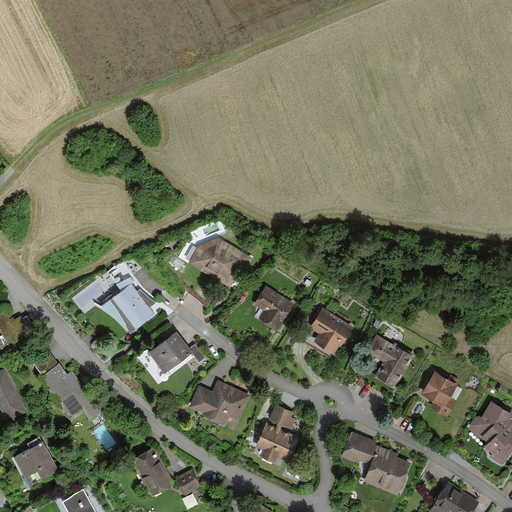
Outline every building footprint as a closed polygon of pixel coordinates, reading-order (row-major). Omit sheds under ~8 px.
[(240,274),(244,276),(254,258),(220,238),(199,246),(190,263),(232,289),(240,274)] [(123,325),(132,334),(156,315),(152,308),(157,302),(153,299),(142,290),(139,292),(134,285),(103,309),(114,317),(123,325)] [(261,320),(280,331),(295,303),(286,298),(267,288),(256,306),(266,312),(261,320)] [(317,342),(337,354),(354,326),(325,308),(320,317),(312,329),(322,335),(317,342)] [(0,349),(14,342),(15,344),(27,337),(28,340),(38,334),(29,317),(24,320),(23,317),(16,321),(15,318),(12,320),(8,312),(0,316),(0,349)] [(152,354),(168,374),(187,359),(195,353),(179,334),(171,340),(152,354)] [(377,376),(396,387),(409,363),(414,354),(378,334),(368,352),(385,361),(377,376)] [(195,353),(187,359),(195,372),(209,363),(200,349),(195,353)] [(83,409),(90,420),(102,411),(76,377),(72,371),(66,375),(50,354),(35,365),(44,377),(40,379),(70,419),(83,409)] [(0,406),(9,422),(28,411),(14,385),(5,370),(0,372),(0,406)] [(431,407),(447,416),(457,399),(453,396),(458,386),(436,371),(434,374),(429,371),(423,383),(427,385),(422,395),(433,403),(431,407)] [(231,416),(240,419),(250,394),(219,381),(214,392),(200,386),(191,407),(207,414),(205,417),(227,426),(231,416)] [(494,457),(503,464),(511,449),(511,413),(507,411),(492,403),(483,417),(478,415),(470,428),(478,436),(480,435),(489,443),(487,445),(496,454),(494,457)] [(280,456),(290,461),(301,436),(290,431),(297,415),(278,406),(259,448),(267,451),(264,458),(276,463),(280,456)] [(370,464),(364,479),(397,491),(409,459),(375,446),(377,443),(352,433),(343,457),(359,463),(360,460),(370,464)] [(16,458),(32,485),(60,469),(44,442),(36,447),(16,458)] [(132,459),(151,496),(174,484),(164,465),(155,447),(132,459)] [(201,487),(192,470),(177,477),(186,495),(201,487)] [(472,511),(471,511),(479,499),(449,480),(429,509),(433,511),(472,511)] [(68,511),(95,511),(84,490),(62,502),(68,511)] [(190,507),(200,502),(195,492),(184,497),(190,507)]
